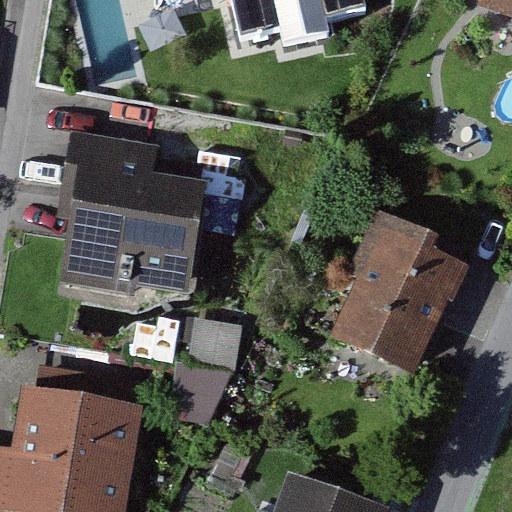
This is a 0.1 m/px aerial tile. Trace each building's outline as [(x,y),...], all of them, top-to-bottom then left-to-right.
[(377,0),(251,0),(263,47),(382,18),(377,0)] [(511,9),(511,0),(492,0),(493,1),(511,9)] [(168,153),(98,141),(75,279),(191,299),(210,187),(164,179),(168,153)] [(483,262),(395,227),(348,345),(436,380),(483,262)] [(159,314),(159,358),(190,358),(190,314),(159,314)] [(175,417),(234,418),(236,319),(195,318),(195,358),(176,358),(175,417)] [(138,511),(157,417),(42,395),(31,452),(5,447),(0,474),(0,511),(138,511)] [(390,511),(391,511),(307,481),(295,511),(390,511)]
